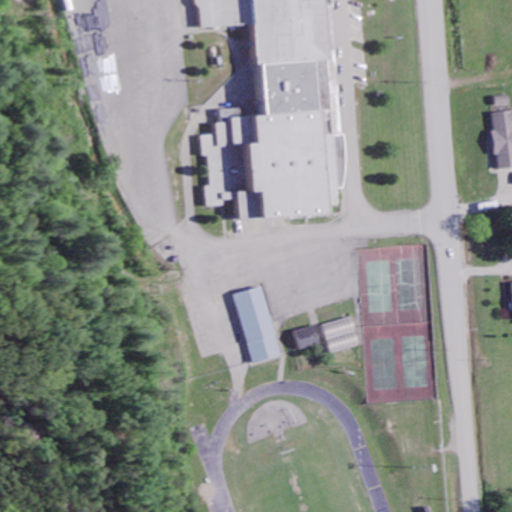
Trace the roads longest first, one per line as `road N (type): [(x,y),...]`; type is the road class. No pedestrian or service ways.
road 1 (residential): [(476,511),(433,0)]
road 2 (residential): [(343,0),(359,210),(386,226),(450,233)]
